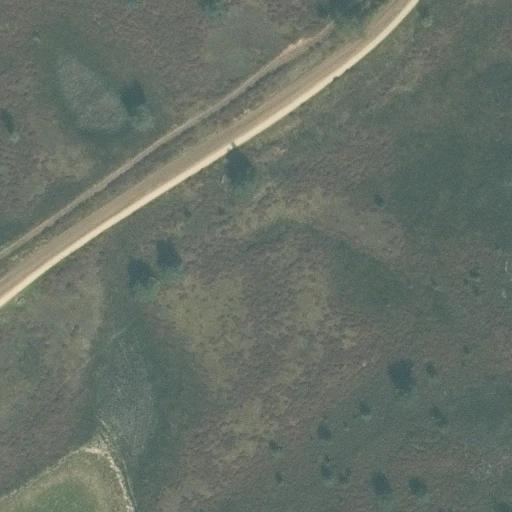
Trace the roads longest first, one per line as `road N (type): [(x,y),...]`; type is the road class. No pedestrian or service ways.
road 1 (track): [(0,290),(335,64),(402,0)]
road 2 (unknown): [(0,258),(356,0)]
